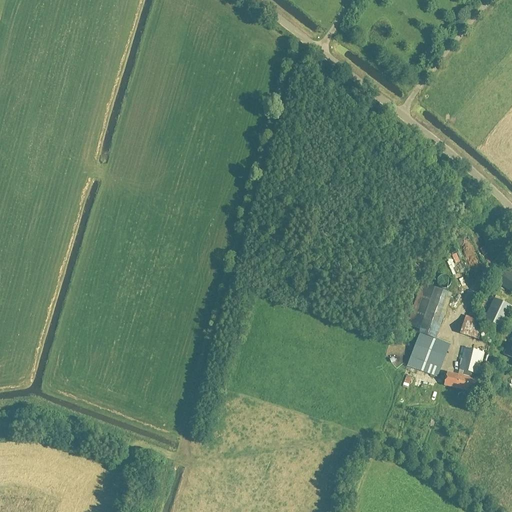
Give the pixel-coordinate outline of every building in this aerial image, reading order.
[(455,15),(461,7),(454,1),(448,9),(455,15)] [(465,249),(460,251),(464,260),(469,258),(465,249)] [(447,265),(458,262),(456,255),(445,258),(447,265)] [(511,293),(511,292),(511,272),(504,268),(495,282),(511,293)] [(452,294),(434,287),(421,283),(406,327),(419,332),(436,338),(441,326),(452,294)] [(511,307),(511,306),(494,298),(484,319),(502,328),(511,307)] [(479,340),(485,322),(465,315),(460,334),(479,340)] [(437,377),(451,344),(419,332),(406,366),(437,377)] [(511,358),(511,335),(503,354),(511,358)] [(459,370),(458,375),(447,372),(444,385),(474,393),(478,380),(469,378),(470,372),(478,375),(483,352),(463,348),(458,370),(459,370)]
